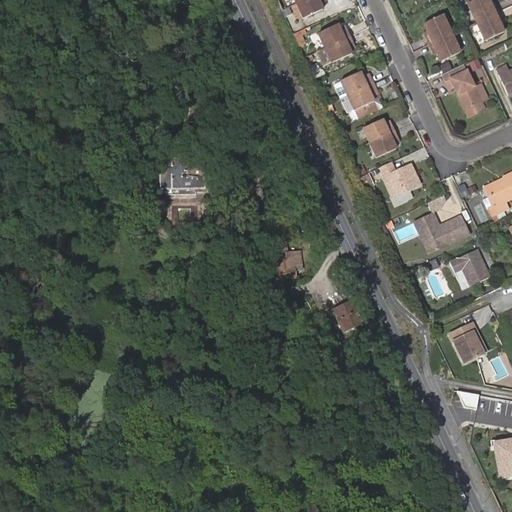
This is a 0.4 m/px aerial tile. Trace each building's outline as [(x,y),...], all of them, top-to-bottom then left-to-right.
[(324,0),(305,0),(296,5),(303,19),(321,11),(319,6),(326,3),(324,0)] [(475,24),(497,14),(493,6),(489,8),(488,4),(485,0),(476,0),(466,5),(475,24)] [(500,21),(497,14),(475,24),(483,42),(501,34),(498,27),(497,23),(500,21)] [(429,46),(451,35),(442,16),(424,25),(427,32),(429,36),(425,38),(429,46)] [(322,49),(348,37),(344,27),(338,30),(336,25),(316,35),(322,49)] [(291,35),(298,49),(306,44),(299,31),(291,35)] [(459,53),(451,35),(429,46),(432,53),(436,51),(438,55),(441,62),(459,53)] [(354,49),(348,37),(322,49),(330,66),(350,56),(348,51),(354,49)] [(477,59),(467,63),(470,71),(480,68),(477,59)] [(462,66),(442,76),(446,83),(450,82),(457,96),(459,95),(466,110),(480,104),(473,89),(466,73),(465,73),(462,66)] [(496,72),(507,96),(511,93),(511,71),(508,73),(506,67),(496,72)] [(344,98),(371,86),(367,77),(360,80),(358,75),(338,84),(344,98)] [(330,85),(327,79),(317,83),(319,89),(330,85)] [(450,82),(446,83),(453,98),(457,96),(450,82)] [(376,97),(371,86),(344,98),(352,114),(364,108),(372,105),(370,100),(376,97)] [(480,86),(473,89),(480,104),(487,101),(480,86)] [(464,112),(466,110),(459,95),(457,96),(464,112)] [(469,117),(483,111),(480,104),(466,110),(469,117)] [(375,112),(372,105),(364,108),(367,116),(375,112)] [(216,126),(218,111),(191,106),(188,122),(216,126)] [(366,146),(393,134),(388,123),(381,126),(379,121),(359,130),(366,146)] [(397,144),(393,134),(366,146),(373,162),(393,153),(391,147),(397,144)] [(204,190),(203,159),(158,159),(158,191),(204,190)] [(394,173),(389,164),(378,169),(392,198),(419,185),(409,165),(394,173)] [(365,173),(363,167),(357,170),(360,176),(365,173)] [(489,206),(485,208),(489,216),(505,208),(502,201),(511,196),(511,172),(500,178),(501,181),(485,189),(493,204),(489,206)] [(483,209),(485,208),(489,206),(493,204),(485,189),(501,181),(500,178),(480,187),(484,195),(478,198),(483,209)] [(466,191),(463,186),(456,189),(462,200),(469,197),(466,191)] [(476,193),(474,188),(466,191),(469,197),(476,193)] [(441,209),(447,202),(444,195),(427,203),(431,213),(441,209)] [(438,230),(436,227),(431,216),(413,225),(427,254),(468,234),(459,216),(440,225),(441,228),(438,230)] [(388,222),(382,225),(385,231),(391,228),(388,222)] [(303,271),(301,252),(288,253),(286,238),(272,239),(274,258),(270,258),(273,282),(296,279),(296,272),(303,271)] [(446,264),(459,291),(486,278),(473,251),(446,264)] [(325,336),(307,301),(300,304),(318,339),(325,336)] [(364,323),(353,301),(332,311),(343,334),(364,323)] [(462,363),(481,354),(471,334),(475,332),(471,324),(449,336),(462,363)] [(371,333),(368,326),(361,330),(363,336),(371,333)]
